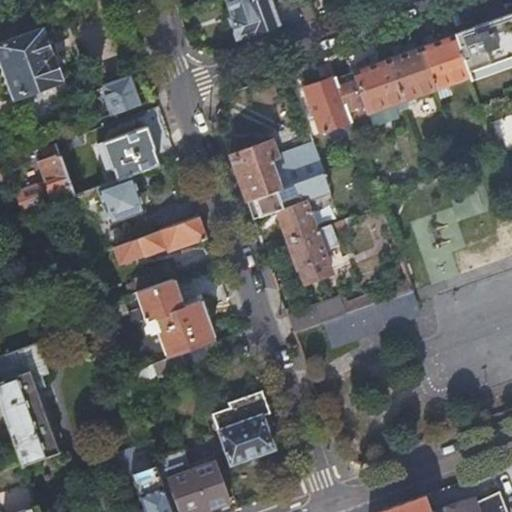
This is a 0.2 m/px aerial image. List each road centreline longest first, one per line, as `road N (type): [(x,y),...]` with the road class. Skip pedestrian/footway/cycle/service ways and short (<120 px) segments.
road 1 (residential): [(329,503),(179,88)]
road 2 (residential): [(179,88),(427,0)]
road 3 (residential): [(329,503),(511,436)]
